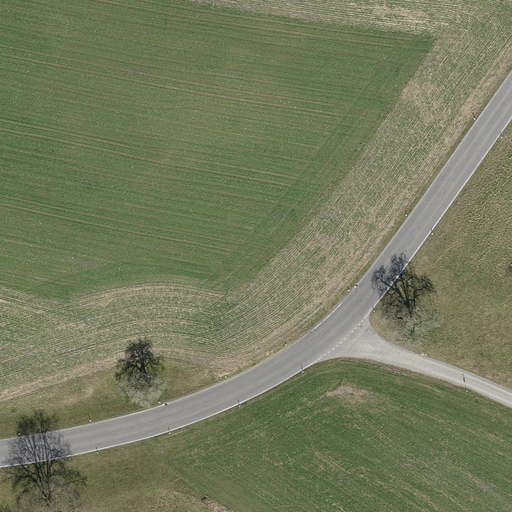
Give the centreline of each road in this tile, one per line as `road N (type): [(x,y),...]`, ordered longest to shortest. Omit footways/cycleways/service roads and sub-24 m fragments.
road 1 (tertiary): [(0,453),(173,415),(231,393),(338,326),(511,94)]
road 2 (track): [(338,326),(511,400)]
